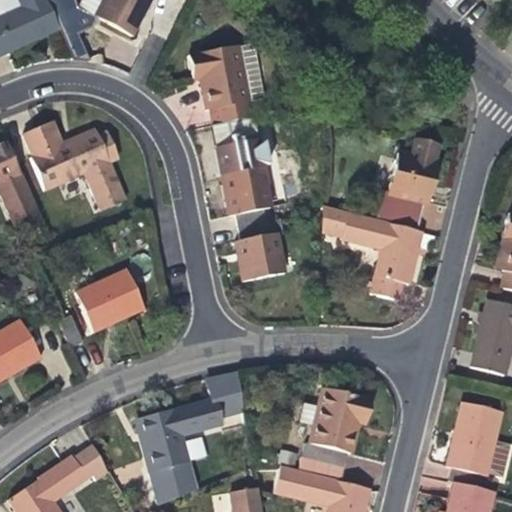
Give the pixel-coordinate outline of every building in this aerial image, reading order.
[(0,0),(0,16),(20,7),(16,0),(0,0)] [(16,0),(20,7),(0,16),(0,53),(58,28),(44,0),(16,0)] [(95,18),(132,38),(152,0),(101,0),(93,17),(78,9),(77,8),(73,0),(44,0),(58,28),(71,58),(87,60),(77,36),(90,29),(95,18)] [(82,0),(78,9),(93,17),(101,0),(82,0)] [(251,118),(256,117),(254,101),(262,100),(251,44),(188,57),(193,81),(200,79),(205,107),(209,107),(214,125),(251,118)] [(233,216),(236,228),(266,222),(264,209),(270,208),(262,168),(261,168),(260,160),(268,163),(263,159),(260,145),(263,140),(257,146),(251,118),(214,125),(210,126),(223,185),(229,217),(233,216)] [(29,149),(42,176),(54,170),(58,181),(84,170),(101,208),(125,196),(107,159),(116,155),(105,130),(95,134),(93,128),(74,136),(44,150),(41,143),(29,149)] [(40,214),(5,140),(0,142),(0,188),(17,226),(40,214)] [(374,220),(415,231),(423,202),(427,203),(432,187),(438,165),(432,164),(437,146),(414,141),(410,158),(395,154),(386,192),(381,191),(374,220)] [(326,231),(332,209),(321,206),(321,230),(326,231)] [(374,220),(332,209),(326,231),(340,235),(340,238),(379,249),(368,296),(397,304),(401,285),(405,286),(412,260),(420,232),(415,231),(374,220)] [(511,215),(507,214),(502,237),(510,239),(502,270),(505,271),(501,289),(511,291),(511,215)] [(280,219),(266,222),(236,228),(239,243),(234,244),(238,263),(242,282),(284,274),(277,235),(284,234),(280,219)] [(494,268),(502,270),(510,239),(502,237),(498,250),(494,268)] [(73,289),(92,330),(116,319),(142,306),(124,266),(73,289)] [(471,366),(505,374),(511,341),(511,305),(487,300),(480,328),(471,366)] [(56,319),(69,347),(82,341),(69,313),(56,319)] [(0,329),(0,379),(14,371),(41,354),(18,318),(0,329)] [(140,420),(150,453),(189,458),(182,436),(222,423),(220,415),(242,410),(236,376),(207,382),(212,400),(161,414),(140,420)] [(305,443),(302,457),(342,466),(345,452),(349,452),(353,435),(356,421),(365,422),(370,398),(322,387),(309,444),(305,443)] [(449,481),(453,482),(478,488),(481,475),(487,476),(503,412),(462,403),(453,438),(447,466),(453,467),(449,481)] [(93,446),(81,452),(96,479),(107,472),(93,446)] [(96,479),(81,452),(73,458),(86,477),(91,473),(94,480),(96,479)] [(198,488),(189,458),(150,453),(156,473),(150,474),(159,505),(198,488)] [(58,511),(51,501),(86,477),(73,458),(71,456),(38,478),(8,498),(16,511),(58,511)] [(299,470),(299,472),(340,478),(342,466),(302,457),(299,470)] [(339,481),(340,478),(299,472),(282,470),(277,487),(328,500),(325,511),(362,511),(364,507),(368,488),(339,481)] [(257,511),(253,482),(227,487),(230,511),(257,511)] [(494,491),(478,488),(453,482),(451,492),(493,498),(494,491)] [(489,511),(493,498),(451,492),(445,511),(489,511)]
